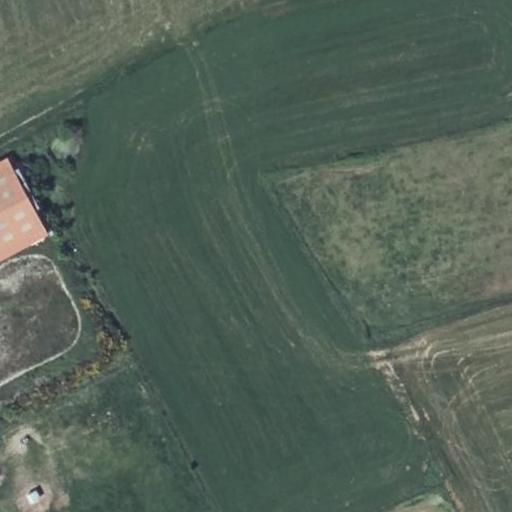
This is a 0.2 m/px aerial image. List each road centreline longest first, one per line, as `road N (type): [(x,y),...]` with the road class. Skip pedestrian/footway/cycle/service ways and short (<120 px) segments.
road 1 (track): [(0,141),(213,24),(290,0)]
road 2 (track): [(511,304),(392,345),(398,381),(466,511)]
